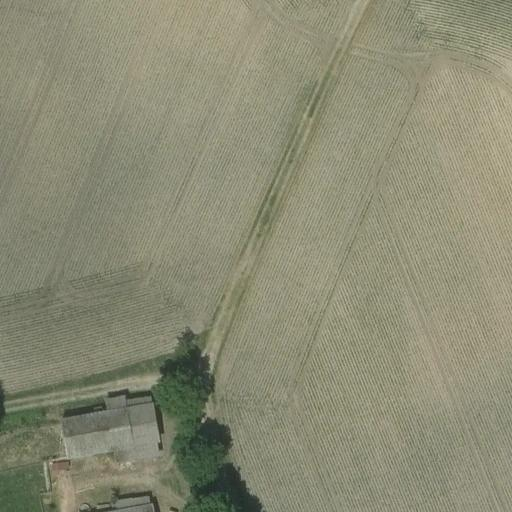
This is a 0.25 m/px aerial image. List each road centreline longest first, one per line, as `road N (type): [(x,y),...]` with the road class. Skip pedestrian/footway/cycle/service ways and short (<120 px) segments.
road 1 (track): [(239,511),(200,405),(218,339),(363,0)]
road 2 (track): [(163,378),(0,408)]
